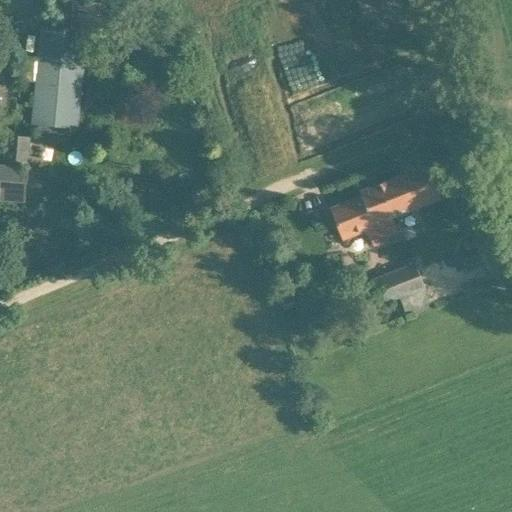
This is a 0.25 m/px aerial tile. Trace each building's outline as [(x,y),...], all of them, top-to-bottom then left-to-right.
[(73,0),(71,27),(97,29),(100,3),(73,0)] [(32,124),(77,129),(87,31),(41,26),(38,58),(36,81),(32,124)] [(26,56),(24,80),(36,81),(38,58),(26,56)] [(0,163),(0,197),(24,199),(29,139),(7,137),(4,164),(0,163)] [(362,198),(332,210),(339,228),(342,236),(366,227),(372,242),(373,246),(389,240),(388,238),(398,233),(397,232),(401,231),(398,224),(395,225),(392,217),(392,216),(441,198),(435,182),(428,163),(359,190),(362,198)] [(399,298),(404,309),(430,299),(417,263),(371,281),(380,305),(399,298)]
